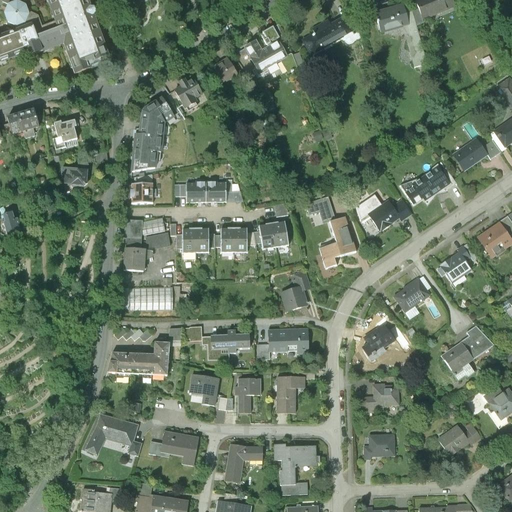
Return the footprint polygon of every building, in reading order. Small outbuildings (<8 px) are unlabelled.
[(86,0),(47,0),(56,22),(42,27),(38,17),(31,14),(28,15),(25,7),(17,3),(8,6),(5,14),(8,22),(16,26),(15,32),(0,37),(0,58),(25,49),(28,57),(42,51),(41,49),(63,42),(75,74),(90,68),(92,69),(96,68),(97,66),(95,61),(107,56),(92,16),(93,16),(96,13),(94,8),(90,7),(89,8),(86,0)] [(135,24),(142,21),(140,15),(139,15),(138,14),(138,12),(138,11),(138,9),(139,8),(139,7),(140,5),(141,4),(142,4),(143,3),(144,2),(145,2),(147,1),(145,0),(137,0),(136,1),(135,3),(134,4),(133,6),(133,7),(132,9),(132,12),(132,14),(132,15),(133,17),(132,18),(135,24)] [(421,0),(415,3),(418,11),(420,17),(427,14),(428,18),(454,8),(450,0),(421,0)] [(403,27),(409,25),(406,15),(403,7),(375,15),(380,33),(403,27)] [(412,14),(413,20),(420,17),(418,11),(412,14)] [(406,15),(409,25),(414,23),(413,20),(412,14),(406,15)] [(420,17),(413,20),(414,23),(415,28),(422,26),(421,21),(428,18),(427,14),(420,17)] [(345,41),(352,37),(343,19),(326,29),(323,25),(313,31),(313,32),(313,33),(314,35),(311,38),(302,43),(309,56),(343,37),(345,41)] [(415,28),(414,23),(409,25),(403,27),(409,37),(407,43),(414,69),(427,66),(415,28)] [(267,49),(278,44),(276,41),(282,38),(277,26),(260,36),(267,49)] [(255,43),(244,49),(245,51),(248,56),(256,70),(252,72),(256,80),(268,74),(266,70),(280,62),(286,58),(278,44),(267,49),(261,53),(255,43)] [(245,51),(239,54),(242,60),(248,56),(245,51)] [(286,58),(280,62),(288,75),(297,70),(296,68),(292,57),(292,56),(290,55),(286,58)] [(299,55),(292,57),(296,68),(303,66),(299,55)] [(217,69),(210,74),(216,85),(223,80),(225,83),(236,77),(226,61),(216,68),(217,69)] [(511,121),(494,134),(495,136),(504,150),(511,144),(511,83),(510,80),(497,89),(511,110),(511,121)] [(181,88),(174,92),(185,110),(196,104),(194,101),(202,97),(193,82),(186,86),(184,82),(179,85),(181,88)] [(133,162),(132,173),(155,169),(156,153),(160,154),(163,124),(174,117),(167,107),(162,99),(149,107),(142,112),(140,127),(140,130),(136,129),(135,138),(133,162)] [(48,110),(43,111),(45,123),(51,122),(48,110)] [(34,111),(18,115),(23,132),(25,140),(35,137),(33,130),(39,128),(34,111)] [(13,135),(23,132),(18,115),(7,118),(9,124),(12,135),(13,135)] [(60,123),(54,125),(54,128),(52,129),(53,132),(55,131),(57,139),(52,140),(55,151),(65,149),(64,143),(76,140),(73,128),(76,128),(74,122),(61,126),(60,123)] [(9,124),(2,125),(6,139),(13,137),(13,135),(12,135),(9,124)] [(319,134),(313,136),(315,143),(322,141),(319,134)] [(328,134),(322,137),(324,143),(331,141),(328,134)] [(490,140),(492,143),(501,155),(506,152),(504,150),(495,136),(490,140)] [(476,141),(452,158),(463,174),(487,157),(482,150),(476,141)] [(492,143),(482,150),(487,157),(491,162),(501,155),(492,143)] [(105,152),(93,154),(94,164),(107,162),(105,152)] [(64,177),(63,186),(82,188),(86,185),(87,164),(77,163),(77,171),(61,170),(61,177),(64,177)] [(418,182),(399,188),(413,208),(421,202),(423,205),(443,191),(449,187),(440,174),(436,168),(431,173),(418,182)] [(446,171),(440,174),(449,187),(443,191),(446,194),(457,187),(446,171)] [(186,204),(206,204),(206,184),(186,184),(186,187),(186,198),(186,204)] [(225,185),(206,184),(206,204),(225,204),(225,194),(225,185)] [(152,185),(131,185),(131,204),(152,204),(152,185)] [(186,187),(174,187),(174,198),(186,198),(186,187)] [(380,208),(374,199),(355,211),(360,224),(369,219),(367,217),(380,208)] [(329,200),(306,207),(309,217),(320,214),(324,225),(330,223),(335,222),(329,200)] [(369,219),(379,234),(399,221),(391,209),(387,203),(380,208),(367,217),(369,219)] [(401,203),(391,209),(399,221),(401,224),(411,217),(401,203)] [(16,221),(13,222),(10,214),(1,218),(4,225),(2,226),(8,241),(18,237),(17,234),(21,232),(16,221)] [(335,222),(330,223),(336,245),(319,250),(325,269),(335,266),(332,259),(354,252),(344,219),(335,222)] [(496,226),(497,228),(499,229),(507,241),(511,237),(511,227),(507,219),(496,226)] [(127,220),(125,238),(140,240),(140,236),(141,223),(141,221),(127,220)] [(162,220),(141,223),(140,236),(164,232),(162,220)] [(285,224),(272,226),(276,249),(289,247),(285,224)] [(263,251),(276,249),(272,226),(259,228),(260,233),(262,245),(263,251)] [(497,228),(477,242),(481,247),(481,246),(490,259),(510,245),(507,241),(499,229),(497,228)] [(183,254),(195,254),(195,231),(183,231),(183,237),(183,250),(183,254)] [(208,231),(195,231),(195,254),(208,254),(208,250),(208,236),(208,231)] [(221,254),(234,254),(234,231),(221,231),(221,238),(221,250),(221,254)] [(247,231),(234,231),(234,254),(247,254),(247,248),(247,235),(247,231)] [(260,233),(253,234),(255,246),(262,245),(260,233)] [(253,234),(247,235),(247,248),(255,247),(255,246),(253,234)] [(169,247),(167,235),(144,239),(147,250),(151,250),(158,249),(169,247)] [(140,240),(125,238),(124,249),(140,251),(140,240)] [(124,249),(122,271),(142,273),(143,251),(140,251),(124,249)] [(456,253),(458,256),(459,257),(459,256),(464,263),(469,260),(462,249),(456,253)] [(458,256),(439,269),(451,286),(470,272),(464,263),(459,256),(459,257),(458,256)] [(293,276),(297,288),(300,288),(301,292),(310,289),(305,273),(293,276)] [(402,291),(391,298),(402,315),(428,297),(417,280),(402,290),(402,291)] [(281,293),(287,312),(306,307),(301,292),(300,288),(297,288),(281,293)] [(171,289),(128,289),(128,308),(128,311),(171,311),(171,308),(171,289)] [(179,289),(171,289),(171,308),(179,308),(179,289)] [(372,327),(376,332),(383,327),(388,324),(385,319),(372,327)] [(367,346),(361,349),(370,363),(385,354),(383,351),(394,343),(383,327),(376,332),(363,340),(367,346)] [(122,329),(114,336),(117,340),(122,336),(126,333),(122,329)] [(131,329),(126,333),(122,336),(126,341),(130,337),(135,334),(131,329)] [(139,330),(135,334),(130,337),(134,341),(139,337),(143,334),(139,330)] [(148,330),(143,334),(139,337),(143,343),(152,336),(148,330)] [(180,330),(169,330),(169,342),(181,342),(180,330)] [(469,340),(460,346),(472,363),(493,348),(475,330),(466,336),(469,340)] [(307,331),(267,332),(267,347),(268,353),(277,353),(296,352),(296,356),(308,355),(307,331)] [(228,337),(211,338),(211,351),(229,350),(229,354),(235,354),(235,350),(249,349),(248,336),(234,337),(234,333),(228,333),(228,337)] [(153,356),(111,354),(107,374),(165,378),(168,345),(154,344),(153,356)] [(460,346),(440,360),(454,379),(462,373),(460,371),(467,366),(472,363),(460,346)] [(267,347),(257,347),(257,361),(277,361),(277,353),(268,353),(267,347)] [(503,356),(507,361),(511,358),(508,352),(503,356)] [(473,375),(467,366),(460,371),(462,373),(454,379),(457,383),(465,377),(467,379),(473,375)] [(307,373),(307,382),(315,382),(315,373),(307,373)] [(218,381),(193,377),(190,393),(205,395),(204,405),(214,406),(218,381)] [(261,380),(238,380),(238,389),(235,389),(235,397),(239,397),(239,415),(251,415),(251,397),(261,397),(261,380)] [(305,381),(278,381),(278,416),(295,416),(295,391),(305,391),(305,381)] [(372,399),(361,399),(361,414),(374,413),(373,407),(398,406),(398,386),(372,387),(372,399)] [(511,396),(508,391),(488,405),(500,422),(511,413),(511,396)] [(94,429),(83,452),(95,459),(105,440),(130,447),(131,444),(136,428),(99,417),(94,429)] [(468,433),(463,437),(468,445),(470,448),(480,441),(469,425),(464,428),(468,433)] [(456,428),(437,441),(449,458),(468,445),(463,437),(456,428)] [(164,435),(161,447),(160,456),(168,457),(183,460),(181,468),(191,469),(196,441),(164,435)] [(393,437),(368,437),(368,449),(369,457),(393,457),(393,437)] [(140,447),(131,444),(130,447),(127,456),(136,459),(140,447)] [(161,447),(150,445),(148,457),(167,461),(168,457),(160,456),(161,447)] [(245,449),(230,446),(225,483),(240,486),(243,462),(262,462),(262,449),(245,449)] [(285,447),(274,448),(275,463),(282,463),(283,475),(280,475),(280,488),(282,488),(295,488),(295,487),(294,469),(316,468),(316,449),(285,450),(285,447)] [(511,477),(496,488),(508,505),(511,502),(511,477)] [(151,489),(139,487),(135,511),(150,511),(152,499),(149,499),(151,489)] [(295,488),(282,488),(282,499),(308,498),(307,487),(295,487),(295,488)] [(106,491),(106,497),(111,497),(110,505),(121,504),(120,492),(106,491)] [(93,493),(81,492),(78,511),(109,511),(110,505),(111,497),(106,497),(92,495),(93,493)] [(225,496),(224,505),(237,507),(239,498),(225,496)] [(185,511),(186,504),(152,499),(150,511),(185,511)]
